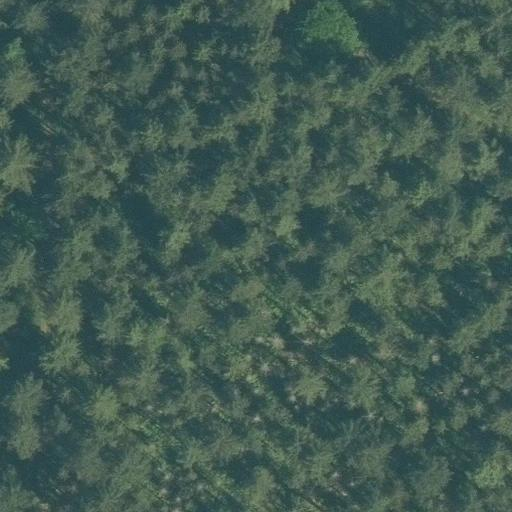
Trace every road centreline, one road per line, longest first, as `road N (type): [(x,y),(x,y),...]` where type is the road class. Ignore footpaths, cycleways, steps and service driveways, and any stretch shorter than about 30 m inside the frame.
road 1 (track): [(44,511),(50,0)]
road 2 (unknown): [(290,0),(287,19),(210,96),(48,171),(0,230)]
road 3 (track): [(253,0),(511,140)]
